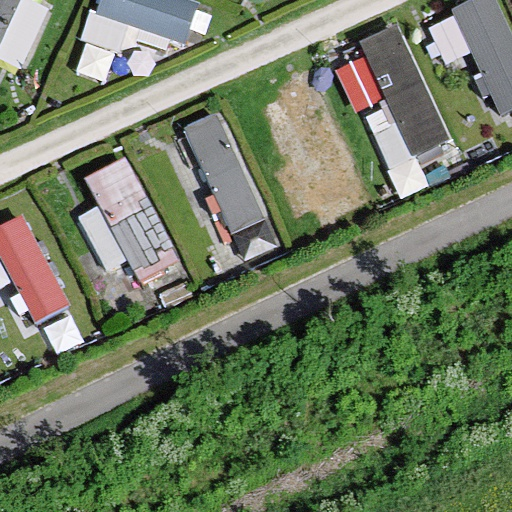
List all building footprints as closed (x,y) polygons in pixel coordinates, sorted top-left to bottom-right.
[(0,0),(0,35),(15,0),(0,0)] [(94,90),(134,0),(102,0),(68,78),(94,90)] [(479,0),(472,4),(511,94),(511,23),(501,0),(479,0)] [(446,57),(474,46),(458,8),(431,20),(446,57)] [(369,44),(410,136),(437,124),(395,32),(369,44)] [(248,116),(295,220),(339,198),(292,96),(248,116)] [(138,165),(186,252),(225,230),(178,143),(138,165)] [(75,193),(124,283),(160,264),(113,174),(75,193)] [(11,225),(57,314),(91,297),(45,205),(11,225)]
